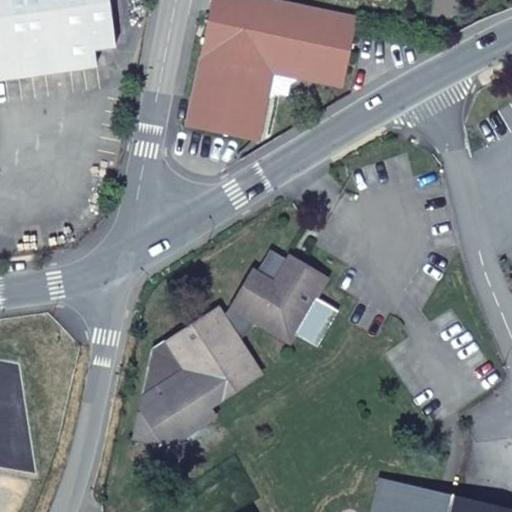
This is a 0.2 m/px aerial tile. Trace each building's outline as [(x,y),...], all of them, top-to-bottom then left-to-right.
[(0,0),(0,80),(95,68),(92,50),(115,47),(108,0),(0,0)] [(342,86),(356,14),(288,0),(215,0),(189,124),(260,137),(268,99),(277,93),(289,95),(291,84),(302,78),(342,86)] [(294,268),(284,262),(269,253),(257,275),(253,272),(229,315),(225,318),(219,309),(155,349),(134,438),(164,445),(166,432),(184,436),(215,417),(210,408),(261,374),(237,338),(248,332),(254,320),(291,341),(296,331),(316,341),(334,309),(315,297),(326,277),(298,262),(294,268)] [(287,256),(284,262),(294,268),(298,262),(287,256)] [(370,511),(511,511),(511,509),(379,477),(370,511)]
